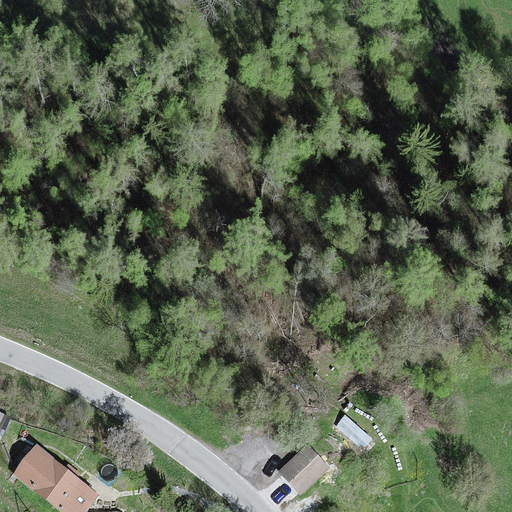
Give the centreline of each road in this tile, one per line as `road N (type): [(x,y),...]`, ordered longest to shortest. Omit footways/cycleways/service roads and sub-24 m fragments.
road 1 (residential): [(0,353),(55,373),(150,426),(235,487)]
road 2 (unclassified): [(511,86),(466,70),(396,0)]
